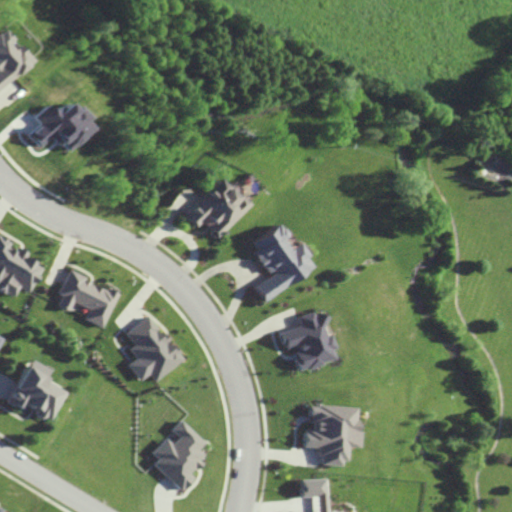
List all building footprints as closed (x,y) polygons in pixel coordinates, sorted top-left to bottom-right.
[(0,85),(27,60),(0,30),(0,85)] [(25,135),(38,147),(48,136),(66,153),(88,128),(81,121),(83,118),(64,100),(52,113),(42,104),(29,118),(36,123),(25,135)] [(181,216),(194,228),(199,222),(216,238),(246,204),(216,177),(181,216)] [(261,301),(309,268),(302,257),(305,255),(296,242),(285,250),(278,239),(284,235),(275,223),(245,244),(266,275),(250,286),(261,301)] [(41,267),(24,258),(27,254),(9,245),(11,242),(0,236),(0,289),(14,296),(18,288),(29,293),(41,267)] [(117,293),(67,273),(58,295),(60,297),(57,306),(69,311),(72,303),(88,309),(84,320),(103,327),(117,293)] [(277,332),(283,349),(290,347),(298,371),(331,360),(327,349),(330,349),(318,312),(310,315),(309,311),(294,316),(297,325),(277,332)] [(154,381),(183,359),(163,333),(160,334),(147,316),(125,333),(133,345),(128,348),(135,358),(127,364),(139,381),(149,374),(154,381)] [(42,381),(48,370),(26,359),(4,403),(19,410),(22,405),(35,411),(33,414),(47,421),(63,391),(42,381)] [(351,408),(307,405),(306,420),(311,420),(311,429),(301,428),(300,447),(317,448),(316,464),(340,466),(341,446),(352,447),(354,430),(349,429),(351,408)] [(152,464),(181,491),(194,478),(189,473),(205,456),(198,449),(204,443),(179,420),(170,430),(177,437),(171,444),(165,438),(151,453),(157,459),(152,464)] [(323,511),(322,478),(297,479),(298,497),(312,496),(312,511),(323,511)]
